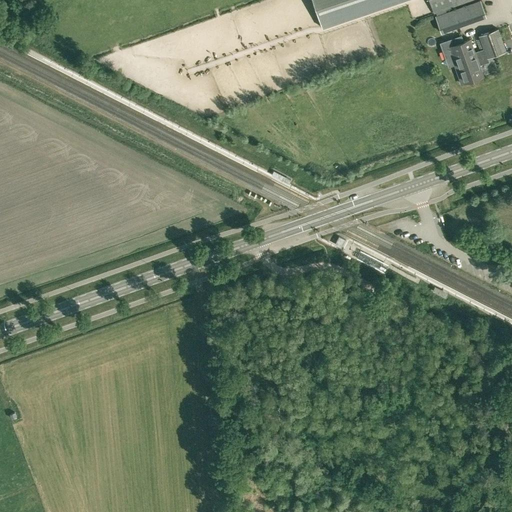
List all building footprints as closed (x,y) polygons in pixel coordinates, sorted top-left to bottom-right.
[(315,0),(324,24),(393,0),(315,0)] [(428,0),(433,14),(471,0),(428,0)] [(486,17),(480,0),(435,16),(441,33),(486,17)] [(405,29),(409,38),(417,34),(413,25),(405,29)] [(505,52),(497,30),(494,31),(480,36),(483,47),(487,58),(488,58),(501,53),(505,52)] [(470,40),(450,46),(456,62),(454,63),(460,83),(482,76),(478,64),(489,61),(488,58),(487,58),(483,47),(474,51),(470,40)] [(339,236),(336,240),(343,244),(345,239),(339,236)]
